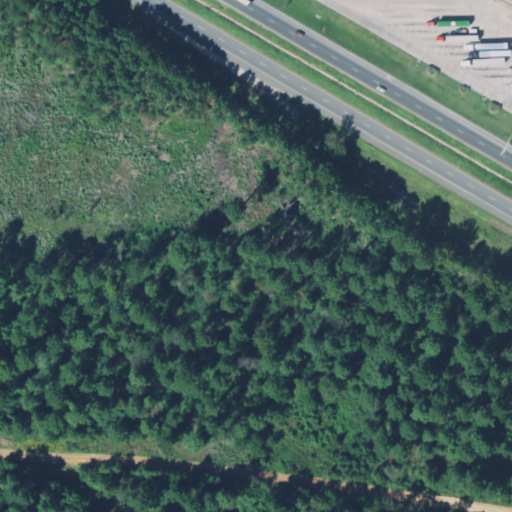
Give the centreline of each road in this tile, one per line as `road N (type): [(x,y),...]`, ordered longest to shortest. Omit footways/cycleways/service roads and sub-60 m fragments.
road 1 (motorway): [(156,0),(511,208)]
road 2 (motorway): [(511,159),(236,0)]
road 3 (residential): [(511,29),(462,3),(333,0)]
